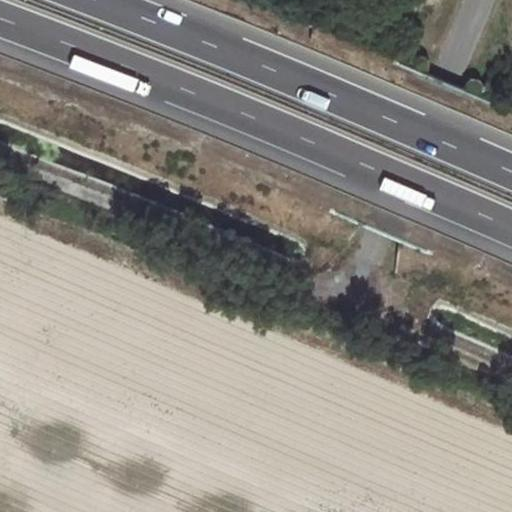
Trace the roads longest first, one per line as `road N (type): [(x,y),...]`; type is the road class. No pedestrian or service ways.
road 1 (trunk): [(0,19),(511,229)]
road 2 (trunk): [(511,173),(96,0)]
road 3 (unclassified): [(476,0),(351,300)]
